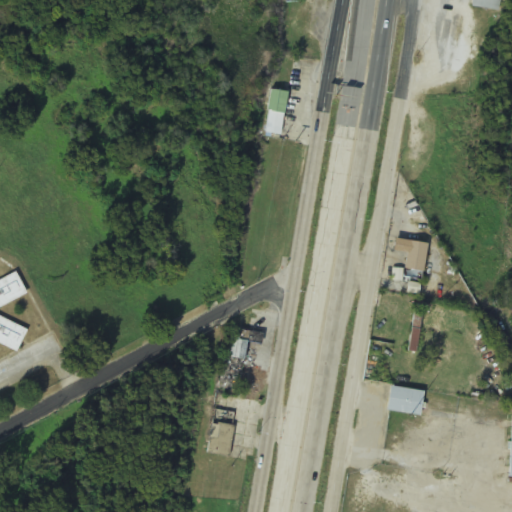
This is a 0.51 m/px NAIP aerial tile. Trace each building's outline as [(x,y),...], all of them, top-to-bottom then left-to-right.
[(470,0),(469,8),(497,13),(498,0),(470,0)] [(262,134),(279,136),(285,93),(268,91),(262,134)] [(425,246),(391,241),(390,252),(405,254),(402,279),(421,282),(425,246)] [(0,346),(23,347),(24,324),(2,323),(0,318),(0,307),(28,296),(18,274),(0,281),(0,346)] [(259,344),(260,336),(231,331),(226,360),(243,362),(246,342),(259,344)] [(421,392),(387,389),(385,414),(419,417),(421,392)] [(232,424),(225,423),(227,413),(213,412),(207,453),(228,455),(232,424)]
